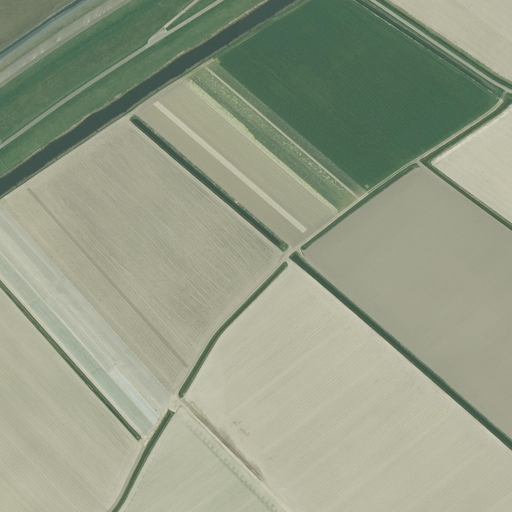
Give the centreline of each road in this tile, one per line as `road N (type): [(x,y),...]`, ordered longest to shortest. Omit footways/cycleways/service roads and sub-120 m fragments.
road 1 (track): [(511,455),(287,258),(345,208),(493,110),(506,90)]
road 2 (track): [(288,511),(174,399),(142,445),(136,442),(0,289)]
road 3 (track): [(511,437),(293,247)]
road 4 (unclassified): [(0,147),(156,41)]
road 5 (unclassified): [(511,92),(370,0)]
road 6 (track): [(414,161),(511,235)]
